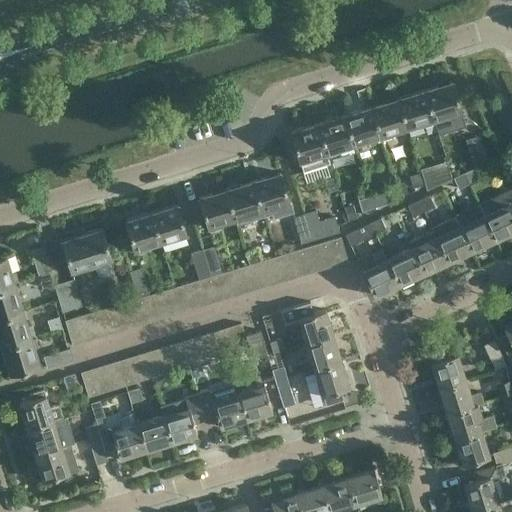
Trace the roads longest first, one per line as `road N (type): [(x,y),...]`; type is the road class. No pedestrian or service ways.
road 1 (residential): [(0,217),(242,143),(280,92),(509,23)]
road 2 (residential): [(103,511),(399,420)]
road 3 (tertiary): [(26,48),(184,0)]
road 4 (residential): [(375,339),(511,275)]
